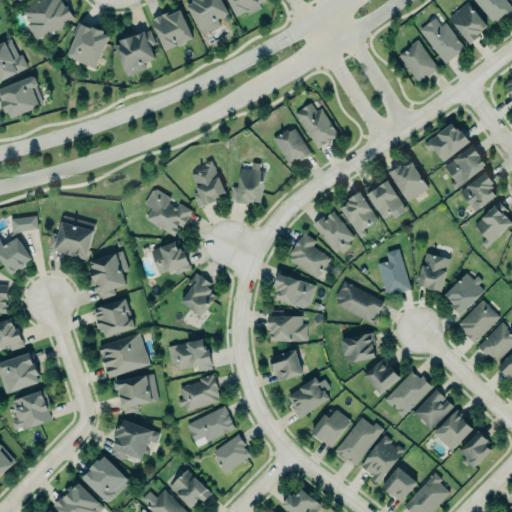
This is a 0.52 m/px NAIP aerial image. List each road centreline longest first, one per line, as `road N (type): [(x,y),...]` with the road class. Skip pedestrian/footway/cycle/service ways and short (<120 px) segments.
road 1 (residential): [(511,47),(283,213),(247,272),(240,340)]
road 2 (secondary): [(308,25),(177,93),(0,154)]
road 3 (secondary): [(0,185),(77,165),(264,86)]
road 4 (residential): [(0,506),(81,420),(46,301)]
road 5 (residential): [(240,340),(255,405),(271,431),(365,511)]
road 6 (residential): [(291,0),(383,143)]
road 7 (residential): [(407,128),(325,0)]
road 8 (residential): [(264,237),(223,220),(204,236),(211,261),(247,272)]
road 9 (residential): [(418,331),(511,421)]
